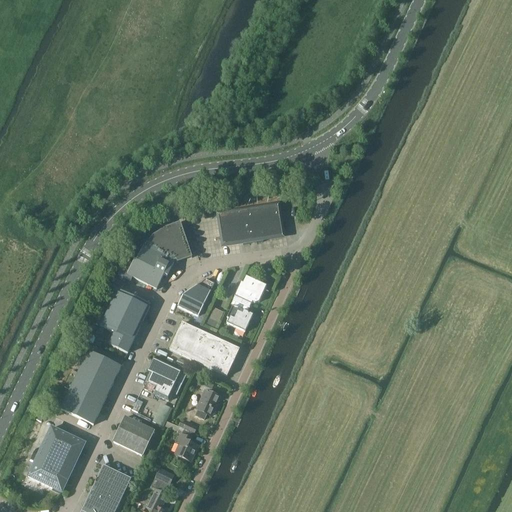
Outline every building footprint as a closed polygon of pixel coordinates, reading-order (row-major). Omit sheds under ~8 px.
[(242,245),(262,242),(262,239),(281,236),(277,206),(217,215),(222,246),(242,242),(242,245)] [(134,261),(127,276),(157,291),(164,276),(167,278),(174,263),(172,262),(176,261),(177,264),(192,258),(180,223),(166,229),(153,237),(143,248),(136,262),(134,261)] [(266,286),(245,277),(242,284),(240,283),(233,297),(230,305),(231,306),(226,318),(228,319),(226,324),(245,333),(251,318),(249,314),(247,313),(251,303),(254,304),(258,302),(266,286)] [(197,318),(213,284),(204,280),(182,297),(176,308),(197,318)] [(117,292),(100,327),(114,334),(108,346),(128,355),(150,307),(117,292)] [(214,328),(222,311),(211,306),(203,323),(214,328)] [(182,324),(169,351),(226,377),(239,350),(182,324)] [(104,337),(107,332),(99,328),(96,333),(104,337)] [(110,390),(120,369),(87,353),(77,374),(110,390)] [(168,402),(182,372),(153,359),(146,373),(149,375),(144,386),(143,387),(143,388),(143,389),(144,389),(144,390),(145,391),(145,392),(168,402)] [(183,368),(186,362),(178,359),(175,365),(183,368)] [(77,374),(68,392),(101,408),(110,390),(77,374)] [(93,426),(101,408),(68,392),(59,410),(93,426)] [(211,417),(219,398),(205,392),(197,410),(211,417)] [(45,418),(37,415),(34,422),(42,425),(45,418)] [(142,457),(154,432),(125,418),(112,443),(142,457)] [(183,422),(181,426),(184,428),(183,429),(194,434),(197,428),(186,423),(183,422)] [(180,434),(192,440),(194,434),(183,429),(179,428),(177,433),(180,434)] [(61,494),(84,445),(50,429),(27,478),(61,494)] [(190,463),(197,447),(190,444),(192,440),(180,434),(177,441),(182,443),(179,448),(178,448),(175,454),(176,454),(176,456),(190,463)] [(115,511),(122,497),(131,480),(103,467),(98,476),(97,477),(97,480),(96,481),(94,484),(81,511),(115,511)] [(169,487),(174,477),(161,470),(156,480),(169,487)] [(162,511),(161,511),(167,497),(156,491),(149,505),(148,505),(144,511),(162,511)]
